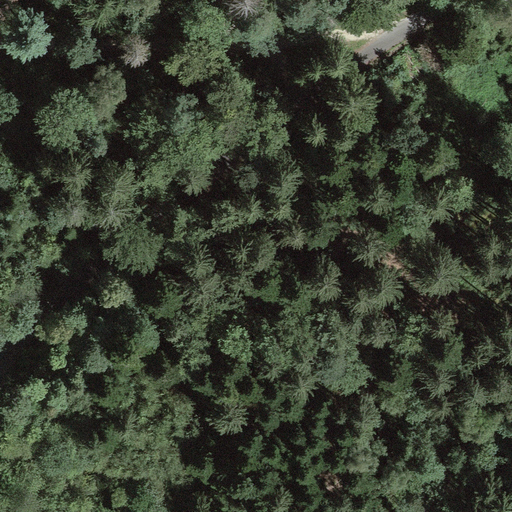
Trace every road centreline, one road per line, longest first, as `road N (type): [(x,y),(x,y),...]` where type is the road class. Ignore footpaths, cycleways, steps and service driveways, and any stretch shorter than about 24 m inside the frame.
road 1 (track): [(0,352),(78,277),(362,41),(440,0)]
road 2 (track): [(0,54),(362,41)]
